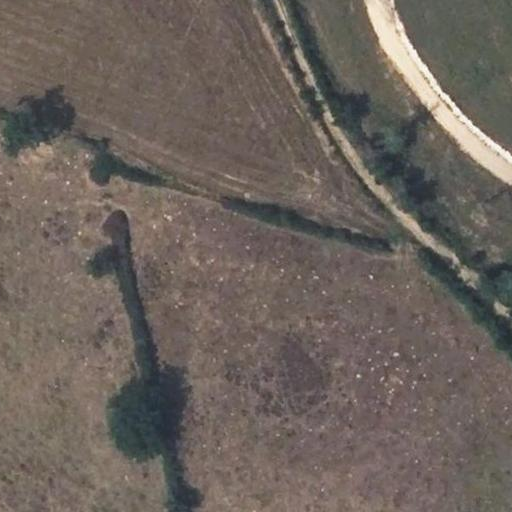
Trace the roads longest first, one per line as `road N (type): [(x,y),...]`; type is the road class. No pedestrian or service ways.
road 1 (track): [(511,322),(382,195),(334,134),(277,0)]
road 2 (track): [(380,0),(397,47),(426,89),(467,135),(511,167)]
